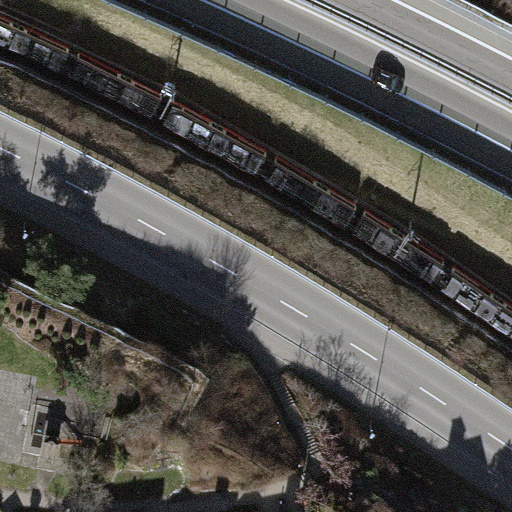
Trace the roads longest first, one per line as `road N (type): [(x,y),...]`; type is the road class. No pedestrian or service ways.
road 1 (secondary): [(511,449),(351,342),(0,148)]
road 2 (trunk): [(239,0),(511,134)]
road 3 (trunk): [(511,80),(354,0)]
